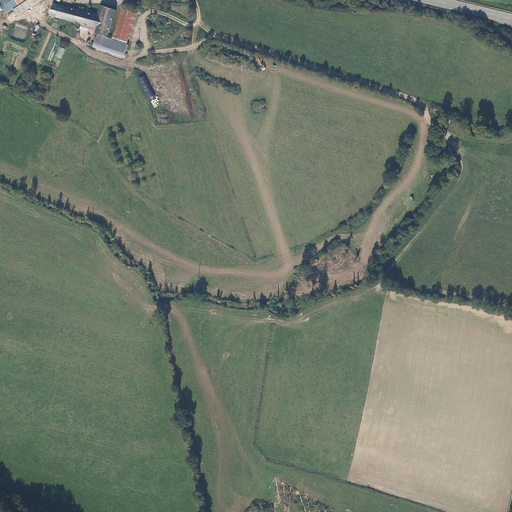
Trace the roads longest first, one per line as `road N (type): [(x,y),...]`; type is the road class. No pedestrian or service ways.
road 1 (track): [(268,321),(294,320),(378,286),(454,190),(463,168),(446,134),(423,106),(384,89),(214,35),(127,61),(103,60),(33,14),(47,0)]
road 2 (track): [(511,309),(383,277)]
road 3 (track): [(139,56),(143,16),(151,11),(189,25),(198,20),(214,35)]
